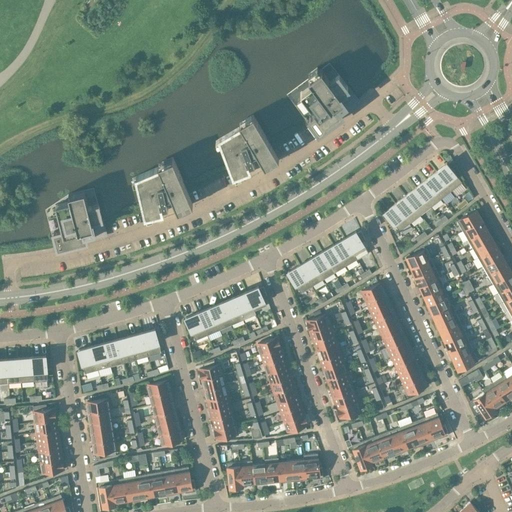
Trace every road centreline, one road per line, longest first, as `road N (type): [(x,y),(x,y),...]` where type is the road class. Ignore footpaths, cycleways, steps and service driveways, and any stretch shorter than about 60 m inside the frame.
road 1 (residential): [(371,104),(300,154),(188,213),(112,242),(7,263),(12,298)]
road 2 (tertiary): [(394,127),(336,173),(226,233),(96,281),(12,298)]
road 3 (residential): [(472,442),(361,205)]
road 4 (residential): [(347,488),(266,262)]
road 5 (residential): [(511,246),(448,143),(437,143),(361,205)]
road 6 (residential): [(216,508),(169,303)]
road 7 (residential): [(87,511),(63,334)]
road 8 (residential): [(347,488),(472,442)]
road 9 (residential): [(216,508),(347,488)]
